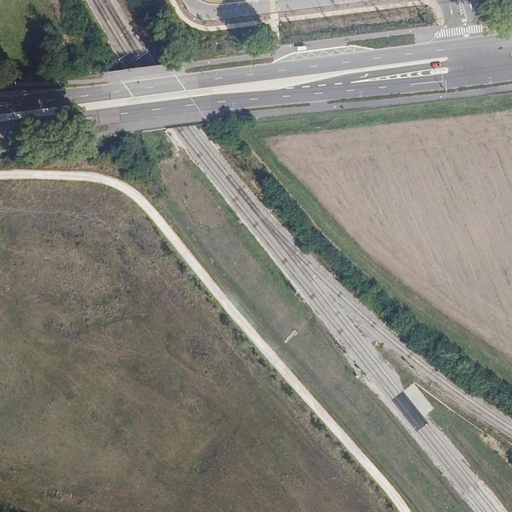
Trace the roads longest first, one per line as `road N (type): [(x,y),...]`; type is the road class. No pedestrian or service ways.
road 1 (track): [(406,511),(128,187),(0,177)]
road 2 (primary): [(468,46),(0,105)]
road 3 (primary): [(0,130),(287,94)]
road 4 (unclassified): [(287,94),(470,60)]
road 5 (primary): [(287,94),(472,76)]
road 6 (track): [(406,414),(422,402),(511,475)]
road 7 (unclassified): [(187,0),(209,13),(314,0)]
